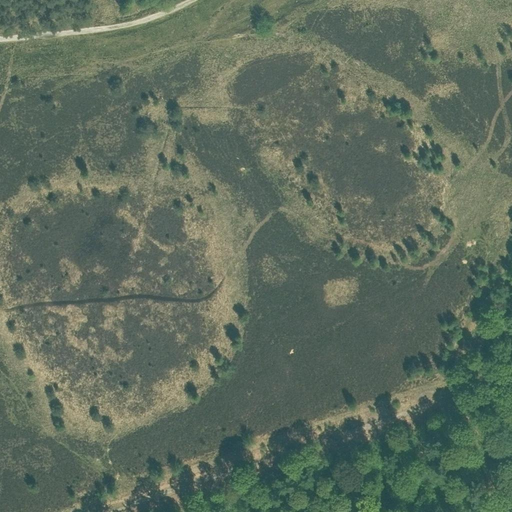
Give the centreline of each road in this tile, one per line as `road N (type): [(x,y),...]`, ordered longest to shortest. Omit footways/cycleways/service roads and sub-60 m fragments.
road 1 (track): [(487,376),(117,511)]
road 2 (track): [(193,0),(123,26),(0,39)]
